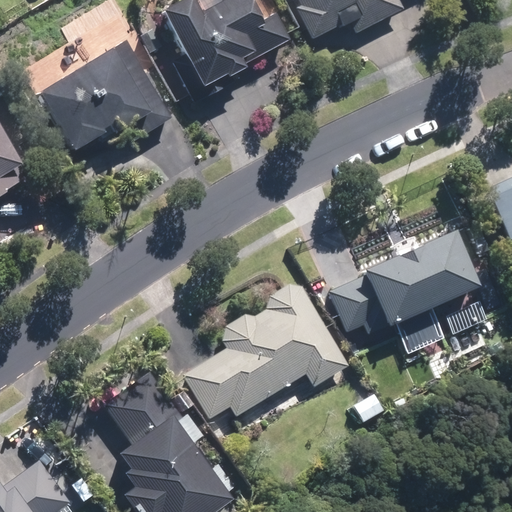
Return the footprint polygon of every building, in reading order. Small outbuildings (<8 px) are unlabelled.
[(264,22),(251,0),(231,0),(203,16),(194,0),(191,0),(165,14),(186,55),(172,63),(195,105),(234,84),(232,79),(248,71),(246,67),(290,42),(275,16),(264,22)] [(357,35),(403,10),(398,0),(298,0),(302,7),(297,9),(313,40),(342,25),(344,29),(352,25),(357,35)] [(140,37),(149,55),(162,48),(154,31),(140,37)] [(173,119),(127,43),(41,96),(76,154),(106,136),(104,133),(111,129),(116,137),(119,136),(127,147),(173,119)] [(0,241),(2,240),(0,237),(0,199),(14,192),(13,189),(28,181),(21,169),(23,168),(0,127),(0,241)] [(511,174),(484,187),(492,204),(495,202),(511,234),(511,233),(511,174)] [(368,331),(481,280),(456,224),(365,264),(368,270),(327,288),(346,330),(364,322),(368,331)] [(302,283),(290,280),(269,292),(266,305),(267,306),(255,313),(245,313),(226,323),(222,338),(227,346),(183,372),(209,416),(230,403),(236,412),(306,371),(314,383),(349,362),(302,283)] [(206,511),(233,493),(178,417),(182,414),(149,369),(103,402),(131,440),(120,448),(132,463),(126,467),(136,481),(124,489),(140,511),(206,511)] [(194,400),(184,388),(172,396),(182,410),(194,400)] [(373,391),(354,402),(363,420),(383,407),(373,391)] [(53,511),(71,499),(40,457),(3,482),(0,477),(0,511),(53,511)]
